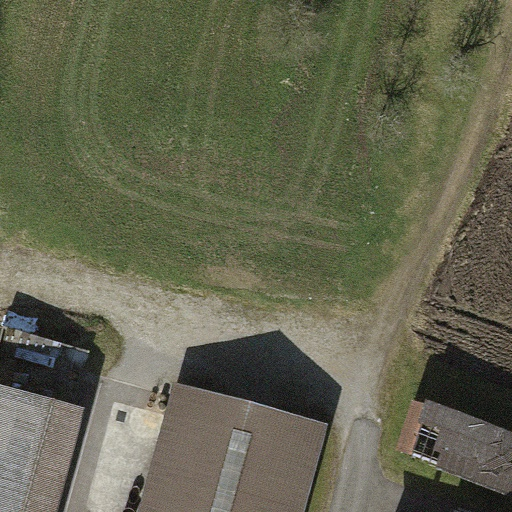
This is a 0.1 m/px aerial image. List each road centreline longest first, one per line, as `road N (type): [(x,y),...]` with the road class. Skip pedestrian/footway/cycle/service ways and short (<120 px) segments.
road 1 (track): [(511,10),(380,361)]
road 2 (track): [(109,511),(141,383),(123,319),(67,299),(0,294)]
